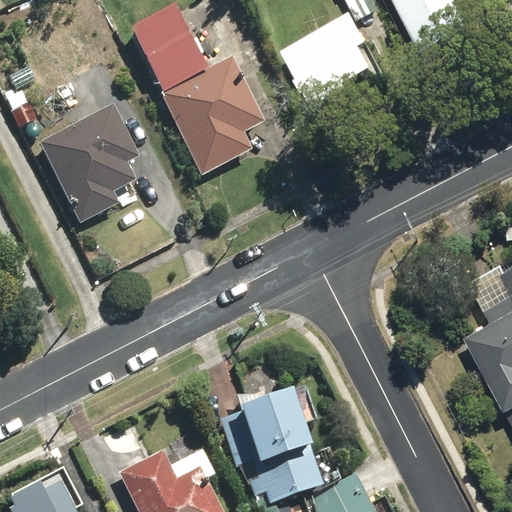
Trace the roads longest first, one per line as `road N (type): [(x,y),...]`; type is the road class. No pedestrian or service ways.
road 1 (residential): [(309,250),(0,409)]
road 2 (residential): [(309,250),(447,511)]
road 3 (residential): [(511,147),(309,250)]
